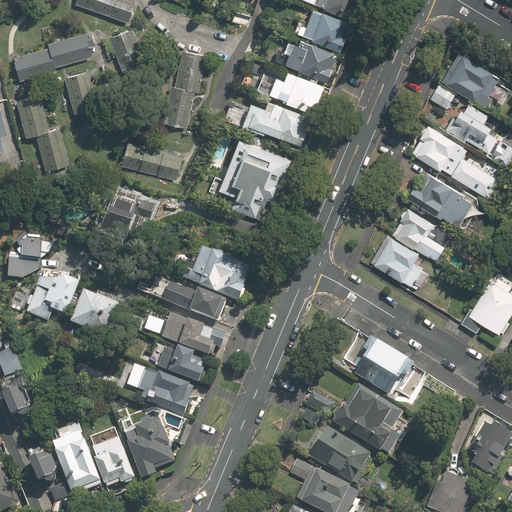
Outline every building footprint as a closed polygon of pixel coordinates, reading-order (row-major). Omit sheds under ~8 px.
[(135,0),(77,0),(75,7),(127,25),(135,0)] [(356,0),(317,0),(316,4),(315,7),(349,20),(356,0)] [(348,24),(313,11),(304,35),(339,48),(348,24)] [(132,31),(110,38),(123,75),(145,68),(132,31)] [(93,45),(89,33),(49,45),(50,49),(53,57),(56,67),(90,56),(87,47),(93,45)] [(336,56),(295,41),(285,66),(326,82),(336,56)] [(53,57),(50,49),(16,59),(22,80),(57,69),(56,67),(53,57)] [(204,56),(182,52),(175,87),(172,87),(165,125),(187,129),(194,91),(198,91),(204,56)] [(442,83),(457,92),(486,109),(492,99),(502,104),(511,90),(498,83),(500,80),(492,75),(493,72),(459,53),(442,83)] [(84,72),(65,78),(76,114),(96,108),(84,72)] [(314,111),(317,103),(323,85),(288,72),(284,83),(275,79),(272,86),(261,82),(258,90),(278,98),(314,111)] [(457,92),(442,83),(433,100),(448,108),(457,92)] [(39,95),(16,102),(27,138),(39,134),(50,131),(39,95)] [(298,147),(307,124),(310,116),(268,100),(265,108),(250,103),(248,108),(232,102),(225,119),(241,125),(298,147)] [(489,152),(487,156),(508,168),(511,161),(511,145),(490,133),(493,128),(484,123),(489,115),(468,103),(459,119),(454,116),(445,131),(464,143),(466,140),(489,152)] [(440,172),(442,169),(488,199),(501,180),(495,176),(495,175),(496,175),(497,175),(497,174),(498,174),(498,173),(498,172),(499,171),(499,170),(498,170),(498,169),(498,168),(497,167),(496,166),(495,166),(494,166),(493,166),(492,166),(491,166),(490,167),(489,168),(466,152),(468,150),(429,125),(420,137),(423,139),(413,154),(431,166),(429,170),(434,174),(437,169),(440,172)] [(50,131),(39,134),(50,169),(68,164),(57,129),(50,131)] [(292,160),(238,140),(222,183),(219,191),(235,197),(231,207),(259,218),(263,208),(266,200),(275,203),(292,160)] [(181,156),(129,142),(123,166),(175,179),(181,156)] [(443,217),(458,227),(474,203),(427,173),(417,188),(416,188),(409,198),(420,205),(417,209),(424,213),(426,210),(442,220),(443,217)] [(155,202),(121,189),(111,217),(145,229),(155,202)] [(391,234),(438,260),(446,245),(433,238),(436,233),(432,231),(436,224),(405,207),(391,234)] [(374,265),(413,287),(415,283),(422,287),(431,273),(414,263),(419,253),(391,236),(374,265)] [(10,256),(9,277),(24,278),(40,269),(40,260),(50,254),(51,244),(43,243),(43,240),(25,239),(23,257),(10,256)] [(202,247),(192,272),(188,271),(185,278),(189,280),(237,298),(249,265),(202,247)] [(30,305),(28,313),(49,321),(54,309),(70,315),(82,281),(45,267),(35,296),(31,295),(28,304),(30,305)] [(462,323),(477,332),(483,322),(500,333),(502,330),(505,332),(511,323),(507,321),(511,312),(511,281),(497,272),(474,309),(471,307),(462,323)] [(83,291),(72,322),(110,336),(121,305),(83,291)] [(172,303),(197,313),(225,324),(233,302),(206,292),(202,301),(177,291),(172,303)] [(188,321),(172,315),(163,338),(179,344),(188,321)] [(188,321),(179,344),(196,351),(209,355),(214,343),(201,338),(205,327),(188,320),(188,321)] [(205,327),(201,338),(214,343),(218,345),(223,333),(205,326),(205,327)] [(355,373),(389,395),(404,372),(407,374),(413,364),(371,336),(353,364),(359,367),(355,373)] [(0,351),(0,363),(5,376),(22,369),(11,339),(2,342),(5,350),(0,351)] [(176,354),(170,370),(187,377),(198,381),(204,368),(192,363),(196,354),(178,347),(176,354)] [(176,354),(165,350),(159,366),(170,370),(176,354)] [(149,397),(158,374),(147,370),(139,393),(149,397)] [(195,386),(159,372),(158,374),(149,397),(148,402),(183,416),(195,386)] [(334,422),(379,450),(380,448),(389,454),(396,442),(399,444),(411,426),(399,419),(403,413),(359,385),(344,409),(338,405),(331,415),(336,418),(334,422)] [(28,413),(27,410),(19,388),(4,394),(12,416),(17,413),(20,416),(23,416),(25,416),(27,415),(28,413)] [(38,413),(21,422),(27,433),(44,425),(38,413)] [(511,433),(485,417),(468,445),(473,448),(471,451),(476,454),(471,463),(485,472),(490,464),(493,466),(511,435),(511,433)] [(160,419),(139,426),(125,431),(141,477),(156,473),(153,465),(174,458),(160,419)] [(75,426),(50,437),(57,454),(62,466),(75,495),(101,484),(75,426)] [(310,456),(353,484),(355,481),(361,485),(366,477),(359,472),(371,453),(329,427),(310,456)] [(114,428),(90,439),(112,488),(136,478),(114,428)] [(56,474),(54,470),(62,466),(57,454),(49,457),(46,450),(29,458),(39,481),(56,474)] [(325,511),(354,511),(360,500),(356,499),(359,492),(350,487),(351,485),(298,460),(291,473),(305,480),(297,498),(325,511)] [(2,462),(0,462),(0,511),(20,502),(2,462)] [(446,471),(429,505),(441,511),(462,511),(470,497),(464,494),(469,483),(446,471)] [(70,496),(64,483),(49,490),(55,503),(70,496)]
